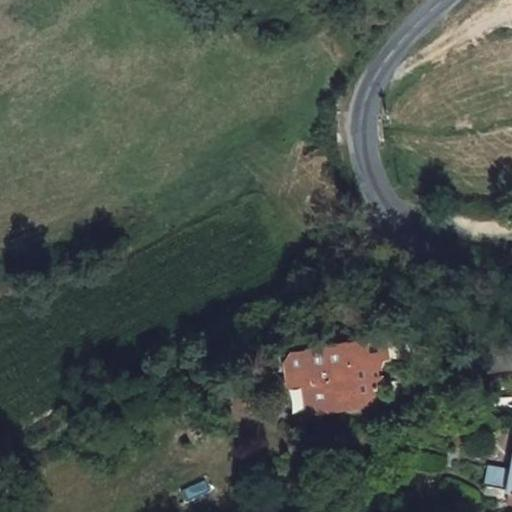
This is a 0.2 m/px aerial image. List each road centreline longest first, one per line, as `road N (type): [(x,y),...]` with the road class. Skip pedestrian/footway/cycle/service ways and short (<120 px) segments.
road 1 (track): [(398,227),(236,329),(141,357),(0,435)]
road 2 (tertiary): [(511,303),(403,236),(362,147),(362,115),(384,70),(438,0)]
